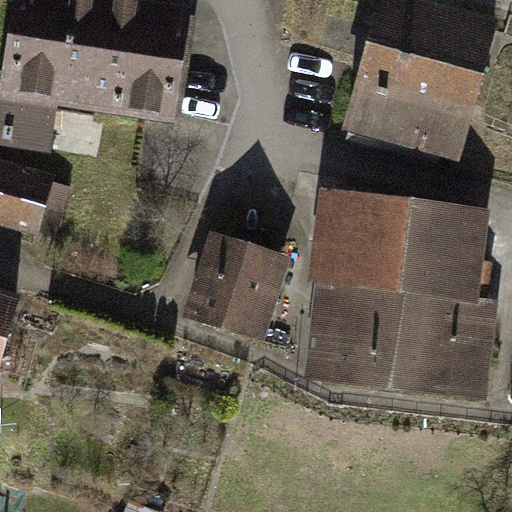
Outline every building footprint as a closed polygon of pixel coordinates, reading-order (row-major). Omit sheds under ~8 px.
[(189,10),(122,0),(20,0),(0,134),(0,139),(48,147),(56,97),(173,115),(189,10)] [(505,26),(417,0),(386,0),(357,100),(473,134),(505,26)] [(51,182),(0,168),(0,220),(37,231),(51,182)] [(435,206),(343,196),(324,374),(480,390),(486,332),(468,330),(480,217),(435,212),(435,206)] [(286,258),(217,237),(193,315),(262,336),(286,258)] [(0,336),(14,297),(0,292),(0,336)]
